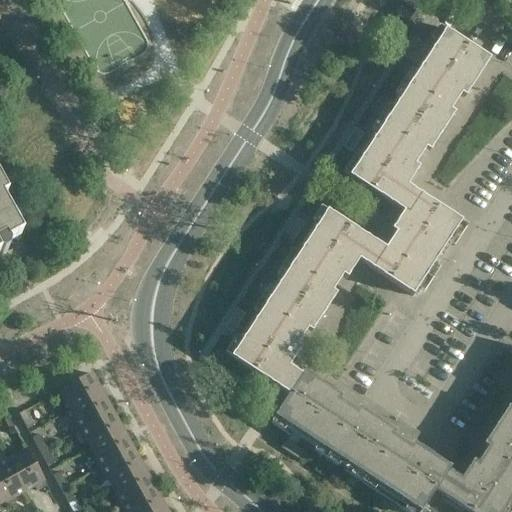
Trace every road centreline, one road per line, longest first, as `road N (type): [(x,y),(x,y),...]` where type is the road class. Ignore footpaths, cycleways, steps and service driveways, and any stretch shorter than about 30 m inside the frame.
road 1 (tertiary): [(309,0),(259,107),(160,260),(140,308),(140,343),(154,383),(201,468),(249,511)]
road 2 (tertiary): [(270,511),(204,445),(167,368),(161,324),(174,267),(269,117),(296,49),(327,0)]
road 3 (residential): [(507,307),(433,414),(402,410),(387,383),(511,189)]
